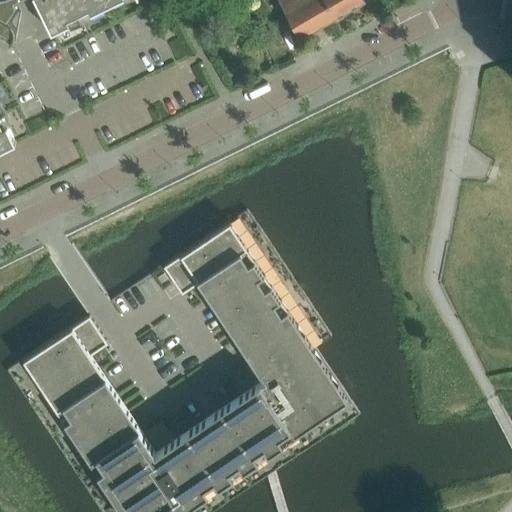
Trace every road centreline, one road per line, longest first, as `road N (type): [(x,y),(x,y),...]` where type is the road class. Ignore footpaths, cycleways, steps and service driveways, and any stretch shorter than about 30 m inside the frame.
road 1 (residential): [(36,216),(468,1)]
road 2 (residential): [(120,336),(171,412),(223,376),(171,299)]
road 3 (residential): [(36,216),(120,336)]
